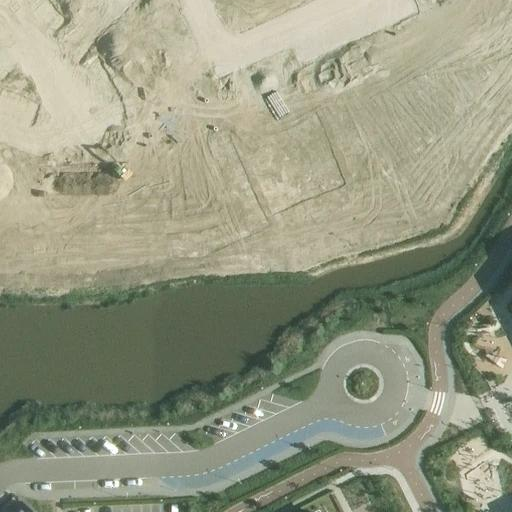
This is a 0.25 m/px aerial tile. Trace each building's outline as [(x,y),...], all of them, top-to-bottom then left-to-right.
[(70,0),(65,0),(62,4),(71,12),(76,5),(70,0)] [(457,0),(453,0),(447,6),(453,12),(461,4),(457,0)] [(511,22),(500,11),(484,27),(511,53),(511,51),(511,22)] [(434,20),(425,28),(431,34),(439,26),(434,20)] [(484,27),(469,42),(495,68),(511,53),(484,27)] [(425,28),(417,37),(422,43),(431,34),(425,28)] [(469,42),(454,57),(480,83),(495,68),(469,42)] [(454,57),(438,73),(464,99),(480,83),(454,57)] [(204,82),(170,98),(179,118),(213,103),(204,82)] [(213,103),(179,118),(188,138),(222,123),(213,103)] [(143,122),(136,125),(140,136),(148,132),(143,122)] [(222,123),(188,138),(195,153),(229,138),(222,123)] [(229,138),(195,153),(202,169),(236,154),(229,138)] [(152,142),(144,145),(149,156),(157,152),(152,142)] [(157,152),(149,156),(154,166),(161,163),(157,152)] [(236,154),(202,169),(209,184),(243,169),(236,154)] [(243,169),(209,184),(217,204),(251,189),(243,169)] [(166,172),(158,176),(163,186),(170,183),(166,172)] [(110,180),(98,179),(98,188),(110,188),(110,180)] [(72,180),(60,180),(60,188),(72,188),(72,180)] [(83,180),(72,180),(72,188),(83,188),(83,180)] [(170,183),(163,186),(167,197),(175,193),(170,183)] [(251,189),(217,204),(226,224),(260,209),(251,189)] [(29,208),(9,208),(9,252),(24,252),(24,260),(45,260),(45,222),(29,222),(29,208)] [(141,222),(125,222),(125,260),(146,259),(146,252),(161,252),(161,208),(141,208),(141,222)] [(179,208),(171,208),(171,220),(179,220),(179,208)] [(226,224),(225,224),(234,245),(271,229),(261,208),(260,209),(226,224)] [(179,220),(171,220),(171,231),(179,231),(179,220)] [(72,222),(45,222),(45,260),(72,259),(72,222)] [(98,222),(72,222),(72,259),(98,260),(98,222)] [(125,222),(98,222),(98,260),(125,260),(125,222)] [(177,237),(167,237),(167,252),(177,252),(177,237)]
